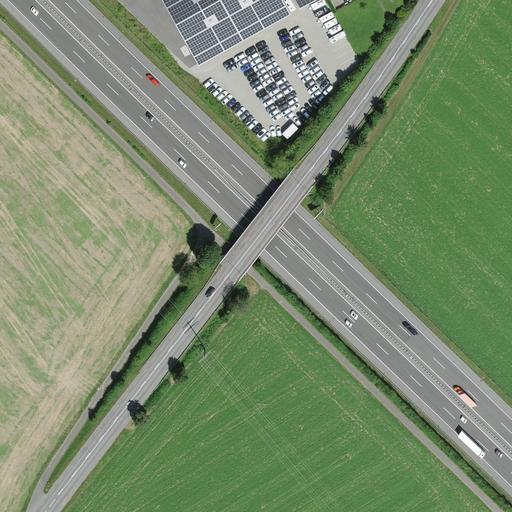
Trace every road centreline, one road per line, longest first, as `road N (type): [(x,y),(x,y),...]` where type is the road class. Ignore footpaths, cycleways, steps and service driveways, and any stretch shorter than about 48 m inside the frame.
road 1 (motorway): [(22,0),(511,476)]
road 2 (tertiary): [(45,511),(359,106),(431,0)]
road 3 (motorway): [(511,434),(61,0)]
road 4 (track): [(496,511),(208,230)]
road 5 (track): [(208,230),(41,483),(35,511)]
road 6 (track): [(208,230),(0,24)]
